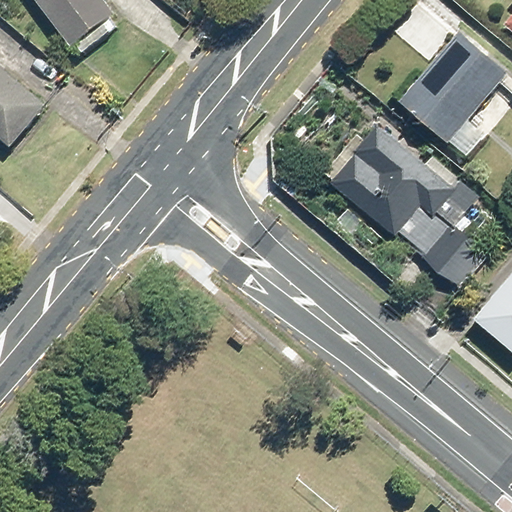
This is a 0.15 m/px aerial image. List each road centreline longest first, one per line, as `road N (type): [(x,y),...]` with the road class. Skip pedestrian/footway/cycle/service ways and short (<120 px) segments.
road 1 (secondary): [(283,276),(511,468)]
road 2 (secondary): [(0,359),(140,194)]
road 3 (secondary): [(174,155),(302,0)]
road 4 (secondary): [(174,155),(271,241),(283,276)]
road 5 (secondary): [(283,276),(237,257),(140,194)]
